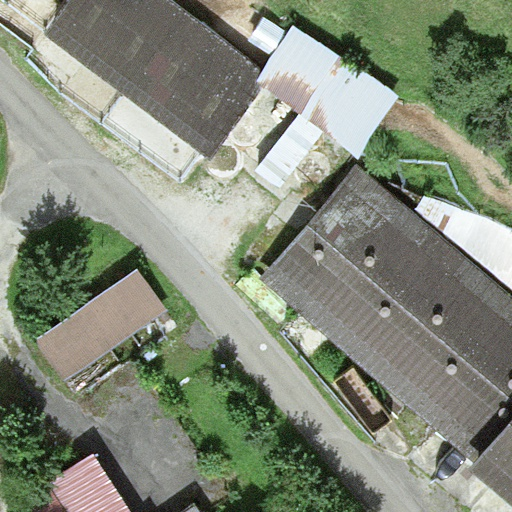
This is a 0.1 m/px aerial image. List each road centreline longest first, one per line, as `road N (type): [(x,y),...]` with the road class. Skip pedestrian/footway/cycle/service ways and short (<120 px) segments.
road 1 (unclassified): [(388,511),(181,258),(0,74)]
road 2 (track): [(80,148),(16,216),(0,261)]
